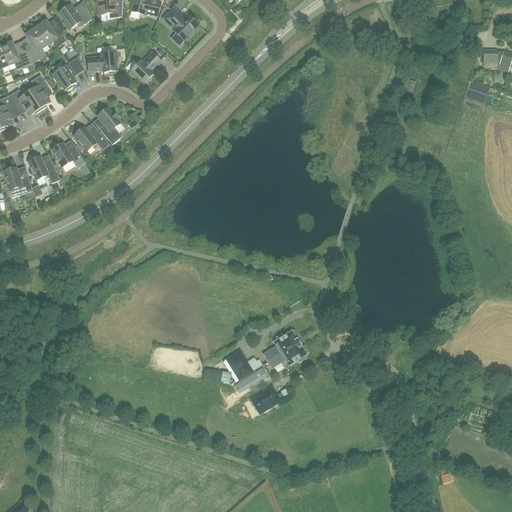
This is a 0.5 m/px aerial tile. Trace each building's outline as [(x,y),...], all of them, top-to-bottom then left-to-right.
[(115,7),(113,0),(97,0),(100,16),(109,15),(110,20),(122,18),(122,6),(115,7)] [(157,17),(161,3),(149,0),(148,0),(134,0),(134,1),(132,2),(131,6),(132,8),(131,12),(145,16),(146,14),(157,17)] [(92,20),(85,3),(74,11),(70,6),(66,9),(65,8),(59,11),(60,13),(59,14),(65,23),(64,24),(69,31),(77,25),(80,29),(92,20)] [(183,19),(174,10),(174,9),(163,20),(174,29),(172,31),(184,42),(199,26),(198,25),(198,23),(195,20),(193,20),(187,15),(183,19)] [(36,29),(47,46),(52,42),(57,49),(68,41),(61,31),(55,35),(46,22),(44,24),(43,22),(36,27),(37,28),(36,29)] [(47,46),(36,29),(34,30),(33,29),(27,33),(28,35),(26,36),(34,49),(27,54),(32,65),(33,65),(46,56),(42,49),(47,46)] [(32,65),(27,54),(18,57),(12,43),(10,44),(9,42),(2,46),(2,47),(1,48),(8,67),(14,64),(17,71),(32,65)] [(8,67),(1,48),(0,48),(0,78),(5,76),(3,69),(8,67)] [(117,72),(116,62),(117,62),(116,53),(101,54),(101,57),(87,58),(88,72),(99,71),(99,70),(103,70),(103,74),(109,73),(109,75),(115,74),(115,72),(117,72)] [(154,70),(162,62),(152,53),(142,64),(140,62),(129,73),(135,79),(136,78),(144,85),(145,83),(146,85),(151,80),(150,79),(154,75),(151,72),(154,69),(154,70)] [(500,65),(500,53),(485,53),(485,64),(500,65)] [(84,70),(79,57),(68,65),(69,66),(66,68),(65,67),(52,75),(57,83),(58,82),(64,91),(66,90),(66,92),(72,88),(71,87),(76,83),(73,78),(76,76),(84,71),(84,70)] [(41,112),(47,108),(47,107),(46,107),(46,106),(50,103),(42,91),(48,88),(40,76),(30,83),(35,89),(29,93),(41,112)] [(41,112),(29,93),(23,97),(19,91),(9,97),(15,109),(22,105),(30,117),(34,114),(35,115),(34,115),(35,116),(41,112)] [(7,112),(15,109),(9,97),(0,100),(0,108),(0,109),(0,108),(0,128),(1,132),(2,132),(8,129),(7,128),(12,126),(7,112)] [(112,114),(107,109),(105,111),(103,110),(99,114),(100,115),(97,117),(105,127),(100,132),(112,146),(122,138),(115,129),(120,124),(117,120),(118,119),(113,113),(112,114)] [(89,135),(84,128),(81,131),(80,129),(75,133),(76,135),(74,137),(87,152),(97,144),(103,151),(110,146),(96,129),(89,135)] [(67,151),(63,144),(60,146),(59,144),(54,148),(55,149),(52,151),(62,168),(73,162),(78,170),(80,169),(86,165),(75,147),(67,151)] [(37,159),(36,157),(30,160),(31,162),(28,163),(36,181),(47,177),(51,185),(60,181),(52,162),(44,165),(40,158),(37,159)] [(13,170),(12,168),(6,170),(7,171),(3,172),(9,192),(10,192),(12,199),(33,192),(28,178),(20,181),(16,168),(13,170)] [(38,187),(33,189),(37,197),(42,195),(38,187)] [(268,363),(299,343),(297,339),(298,338),(294,331),(293,332),(292,331),(283,336),(282,335),(276,339),(277,340),(273,343),(276,347),(269,352),(267,361),(268,363)] [(299,343),(268,363),(272,369),(285,361),(288,367),(298,361),(299,363),(305,359),(304,357),(307,356),(306,354),(308,353),(304,347),(302,348),(299,343)] [(239,381),(253,372),(240,352),(226,361),(239,381)] [(249,359),(255,368),(262,363),(257,354),(249,359)] [(267,377),(262,369),(234,386),(239,394),(267,377)] [(260,415),(280,402),(272,388),(251,401),(260,415)]
